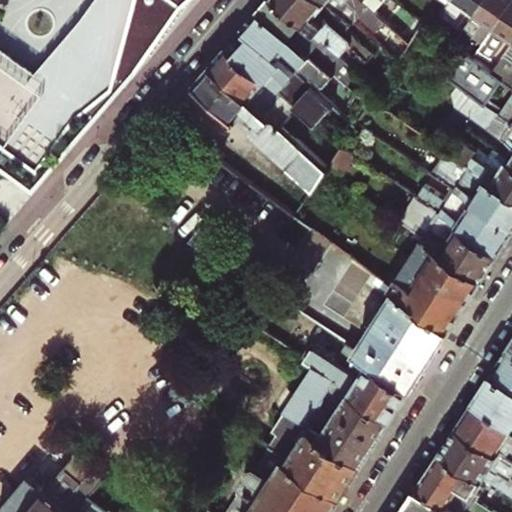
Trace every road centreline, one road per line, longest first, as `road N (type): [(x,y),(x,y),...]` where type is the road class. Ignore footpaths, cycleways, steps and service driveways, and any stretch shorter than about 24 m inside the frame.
road 1 (unknown): [(137,123),(237,216),(250,248),(246,278),(223,302),(90,359),(27,429)]
road 2 (tertiary): [(243,0),(0,280)]
road 3 (residential): [(370,511),(511,293)]
